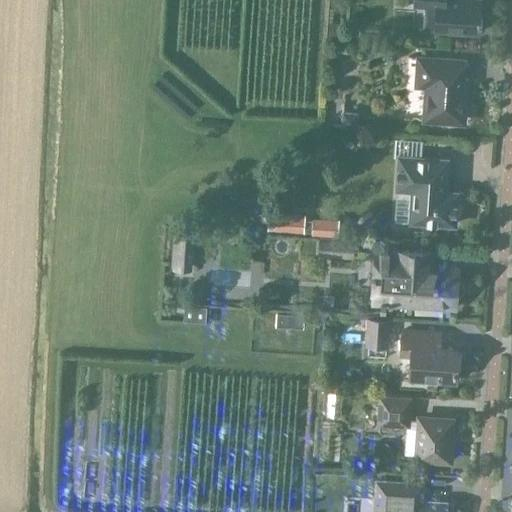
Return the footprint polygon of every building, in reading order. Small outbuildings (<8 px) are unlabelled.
[(437,7),(435,30),(479,33),(480,21),(482,21),(483,16),(480,16),(480,0),(415,0),(415,6),(437,7)] [(426,86),(424,120),(457,122),(460,122),(462,120),(464,118),(464,116),(466,91),(462,91),(464,61),(418,58),(416,85),(426,86)] [(356,130),(357,114),(341,113),(339,128),(356,130)] [(456,199),(457,192),(445,191),(447,159),(399,156),(397,188),(413,189),(411,221),(454,224),(455,218),(457,214),(458,210),(459,206),(458,202),(456,199)] [(269,211),(268,231),(304,233),(304,232),(312,232),(312,234),(339,235),(340,218),(313,216),(312,219),(305,218),(305,214),(269,211)] [(171,268),(191,269),(193,228),(174,227),(171,268)] [(354,239),(319,237),(317,254),(353,257),(354,239)] [(395,301),(417,303),(417,310),(440,311),(440,304),(455,305),(455,298),(456,298),(457,298),(458,297),(459,297),(459,296),(460,295),(461,295),(461,294),(462,293),(462,292),(463,291),(463,290),(463,289),(463,288),(463,287),(463,286),(463,285),(463,284),(462,283),(462,282),(461,281),(460,280),(460,279),(459,279),(458,278),(457,278),(456,277),(457,271),(429,269),(430,253),(394,250),(373,249),(370,299),(395,301)] [(207,306),(184,305),(183,320),(206,322),(207,306)] [(277,312),(276,325),(303,327),(304,314),(277,312)] [(369,320),(367,346),(386,347),(387,321),(369,320)] [(456,348),(424,346),(425,333),(401,331),(400,356),(410,356),(409,378),(453,381),(456,348)] [(380,406),(379,424),(407,425),(407,422),(407,419),(408,407),(408,398),(380,397),(380,406)] [(407,419),(407,425),(405,454),(417,455),(417,457),(449,460),(451,420),(419,418),(419,419),(407,419)] [(445,511),(446,502),(413,501),(414,484),(376,482),(374,506),(385,507),(384,511),(445,511)]
